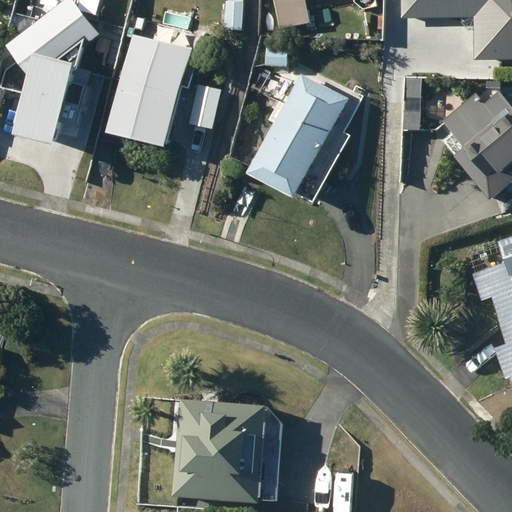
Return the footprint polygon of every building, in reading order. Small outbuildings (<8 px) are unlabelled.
[(23,54),(14,62),(34,86),(42,79),(49,88),(108,37),(76,0),(74,0),(70,4),(66,0),(51,13),(53,16),(16,47),(23,54)] [(277,0),(285,30),(316,23),(311,3),(324,0),(277,0)] [(511,0),(403,0),(404,20),(481,19),(482,64),(511,63),(511,0)] [(143,39),(120,136),(179,150),(202,53),(143,39)] [(273,49),(273,68),(296,69),(296,49),(273,49)] [(307,76),(261,177),(312,201),(358,100),(307,76)] [(511,98),(507,93),(492,106),(481,94),(450,124),(502,179),(509,172),(511,174),(511,98)] [(409,111),(409,127),(426,128),(426,112),(409,111)] [(432,135),(413,134),(410,177),(429,178),(432,135)] [(511,267),(481,277),(489,303),(503,299),(511,330),(511,349),(509,351),(511,362),(511,267)] [(182,494),(271,499),(276,403),(187,398),(182,494)]
